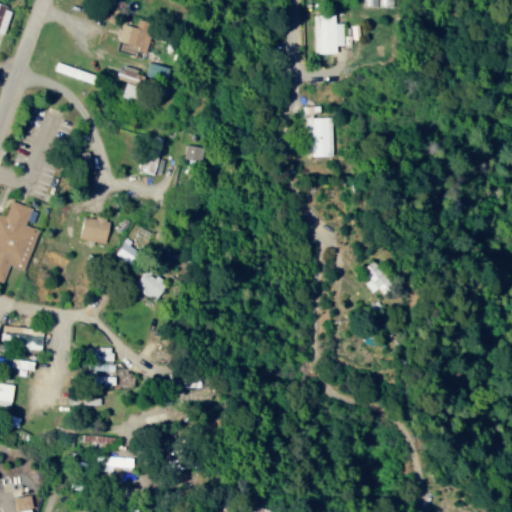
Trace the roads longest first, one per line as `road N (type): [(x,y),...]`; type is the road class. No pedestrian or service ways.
road 1 (residential): [(427,511),(416,440),(335,390),(319,360),(326,256)]
road 2 (residential): [(0,307),(64,324),(86,317),(103,295),(98,213),(117,190),(182,175)]
road 3 (residential): [(164,201),(111,188),(88,118),(57,91),(14,78)]
road 4 (residential): [(0,117),(44,0)]
